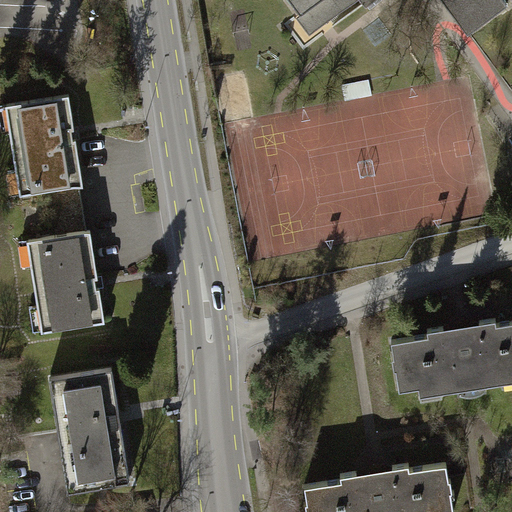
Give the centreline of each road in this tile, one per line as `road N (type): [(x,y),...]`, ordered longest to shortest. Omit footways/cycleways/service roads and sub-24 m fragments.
road 1 (secondary): [(211,348),(155,0)]
road 2 (residential): [(511,246),(211,348)]
